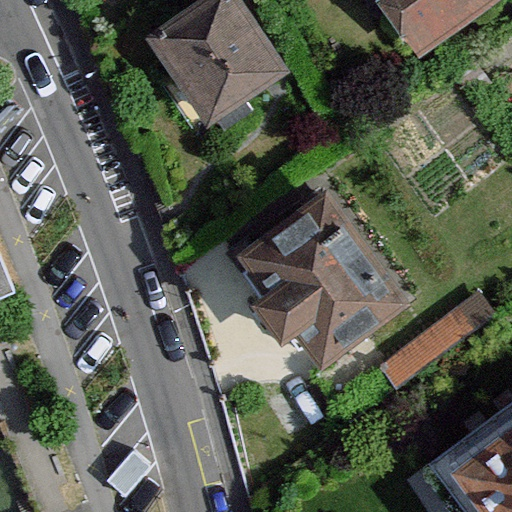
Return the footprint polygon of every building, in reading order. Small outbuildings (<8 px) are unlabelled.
[(241,0),(204,0),(153,38),(217,125),(293,70),(241,0)] [(390,0),(430,56),(501,6),(496,0),(390,0)] [(338,191),(252,243),(327,366),(413,314),(338,191)] [(0,299),(19,292),(0,246),(0,299)] [(381,363),(394,383),(468,334),(454,314),(381,363)] [(511,511),(511,430),(457,473),(487,511),(511,511)]
